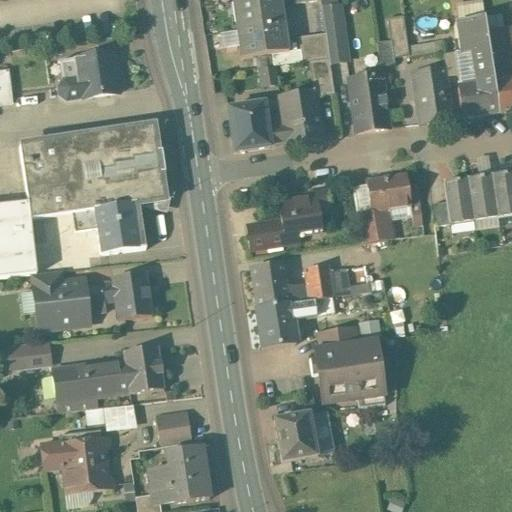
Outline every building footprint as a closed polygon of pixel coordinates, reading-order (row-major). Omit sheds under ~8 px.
[(276,0),(231,0),(232,5),(238,4),(240,15),(234,16),(236,33),(243,32),(244,43),(238,44),(240,60),(284,53),(276,0)] [(339,9),(321,11),(325,37),(329,61),(329,66),(347,64),(339,9)] [(403,18),(387,21),(390,42),(393,61),(409,58),(408,52),(403,18)] [(477,85),(457,88),(462,121),(499,116),(494,83),(487,33),(486,33),(484,20),(457,24),(462,57),(472,55),(477,85)] [(511,29),(487,33),(494,83),(511,80),(509,66),(511,65),(511,29)] [(325,37),(297,41),(300,65),(309,64),(329,61),(325,37)] [(133,39),(96,44),(99,59),(113,57),(135,53),(133,39)] [(390,42),(376,44),(379,67),(394,65),(393,61),(390,42)] [(432,48),(408,52),(409,58),(433,55),(432,48)] [(99,59),(58,65),(58,67),(59,67),(62,84),(63,82),(63,83),(58,90),(59,99),(66,104),(119,96),(119,93),(118,93),(115,75),(114,75),(112,61),(113,61),(112,60),(114,59),(113,57),(99,59)] [(329,61),(309,64),(313,90),(318,89),(319,98),(334,96),(329,66),(329,61)] [(262,88),(278,86),(276,68),(259,70),(262,88)] [(445,72),(412,76),(419,127),(453,122),(445,72)] [(8,73),(0,74),(0,85),(10,84),(8,73)] [(380,77),(371,79),(370,73),(356,75),(357,81),(348,82),(356,136),(388,132),(380,77)] [(511,80),(494,83),(499,116),(511,113),(511,80)] [(10,84),(0,85),(0,97),(11,96),(10,84)] [(314,94),(279,100),(280,111),(281,111),(286,147),(321,141),(314,94)] [(263,106),(227,111),(234,155),(286,147),(281,111),(280,111),(264,113),(263,106)] [(153,130),(19,150),(28,206),(30,223),(72,217),(71,215),(135,207),(164,203),(153,130)] [(405,177),(365,184),(369,215),(371,226),(389,223),(393,222),(411,219),(409,209),(410,209),(410,205),(406,179),(405,177)] [(511,177),(491,181),(497,221),(511,219),(511,177)] [(415,178),(406,179),(410,205),(419,203),(415,178)] [(491,181),(467,184),(473,224),(497,221),(491,181)] [(467,184),(444,187),(447,208),(450,228),(473,224),(467,184)] [(328,193),(311,195),(312,201),(315,201),(317,217),(331,215),(328,193)] [(280,225),(245,230),(249,253),(283,248),(282,238),(319,233),(317,217),(315,201),(312,201),(278,206),(280,225)] [(28,206),(0,209),(0,281),(36,277),(30,223),(28,206)] [(135,207),(71,215),(72,217),(75,235),(96,231),(100,258),(142,253),(135,207)] [(447,208),(435,210),(438,231),(450,230),(450,228),(447,208)] [(389,223),(371,226),(369,215),(356,217),(361,247),(392,242),(391,236),(389,223)] [(283,267),(251,272),(257,311),(333,300),(329,274),(328,268),(304,272),(307,288),(287,291),(283,267)] [(346,272),(329,274),(333,300),(342,298),(342,299),(349,297),(346,272)] [(60,275),(32,278),(34,290),(33,290),(33,294),(62,290),(62,287),(60,275)] [(146,278),(114,282),(115,287),(84,290),(87,318),(108,317),(106,307),(117,305),(117,323),(152,319),(146,278)] [(62,290),(33,294),(38,333),(88,327),(87,318),(84,290),(77,291),(70,286),(62,287),(62,290)] [(333,300),(257,311),(263,352),(296,347),(292,323),(333,317),(345,315),(342,299),(342,298),(333,300)] [(354,331),(318,337),(320,350),(356,345),(354,331)] [(320,350),(314,351),(315,363),(309,364),(311,380),(318,379),(321,397),(336,394),(338,405),(357,402),(358,412),(385,408),(375,342),(320,350)] [(10,374),(54,369),(51,343),(7,348),(10,374)] [(157,350),(123,355),(124,363),(128,390),(130,398),(163,393),(157,350)] [(124,363),(53,373),(57,401),(57,407),(69,405),(96,402),(121,398),(120,391),(128,390),(124,363)] [(57,401),(25,405),(26,420),(70,415),(69,405),(57,407),(57,401)] [(96,402),(69,405),(70,415),(97,412),(96,402)] [(186,415),(155,419),(157,435),(189,430),(186,415)] [(307,417),(273,423),(281,463),(314,457),(307,417)] [(189,430),(157,435),(160,451),(191,446),(189,430)] [(100,434),(58,439),(59,446),(101,441),(100,434)] [(101,441),(59,446),(62,472),(62,473),(105,467),(103,456),(109,449),(108,440),(101,441)] [(59,446),(40,449),(43,475),(62,472),(59,446)] [(201,450),(165,455),(172,504),(173,507),(209,501),(201,450)] [(105,467),(62,473),(65,499),(114,493),(113,485),(106,479),(105,467)] [(167,470),(147,473),(150,497),(152,507),(158,506),(172,504),(167,470)] [(150,497),(135,499),(136,511),(159,511),(158,506),(152,507),(150,497)]
